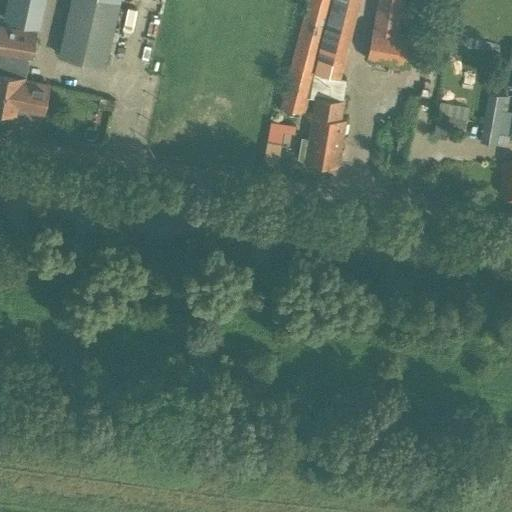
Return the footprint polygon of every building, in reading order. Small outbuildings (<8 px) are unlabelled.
[(40,24),(45,0),(6,0),(3,15),(40,24)] [(106,64),(120,1),(117,0),(71,0),(59,53),(106,64)] [(306,0),(280,106),(305,112),(311,89),(317,90),(309,144),(310,144),(308,160),(336,164),(339,147),(341,147),(346,117),(342,116),(345,98),(341,97),(344,75),(341,75),(359,0),(306,0)] [(395,27),(399,0),(377,0),(367,56),(408,64),(414,31),(395,27)] [(0,107),(15,110),(16,103),(24,104),(23,107),(43,110),(48,83),(24,78),(28,56),(31,57),(36,29),(0,22),(0,107)] [(159,95),(166,70),(152,66),(145,91),(159,95)] [(511,132),(511,109),(502,108),(505,94),(489,91),(480,139),(496,142),(498,131),(511,132)] [(98,105),(112,108),(115,98),(101,95),(98,105)] [(466,126),(466,119),(436,115),(433,135),(447,137),(449,124),(466,126)] [(399,138),(397,148),(403,149),(405,139),(399,138)] [(276,164),(280,143),(267,140),(263,162),(276,164)] [(511,194),(511,158),(506,157),(500,193),(511,194)]
